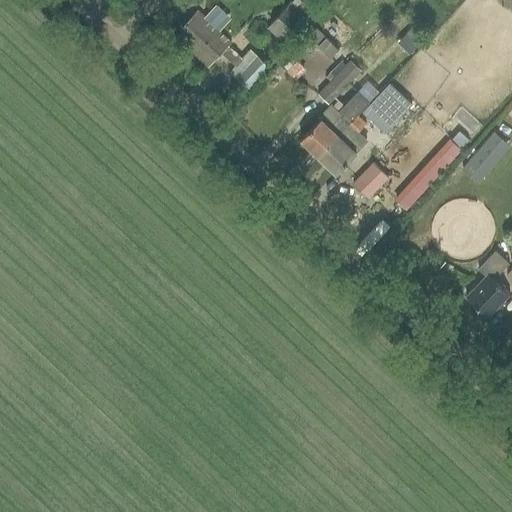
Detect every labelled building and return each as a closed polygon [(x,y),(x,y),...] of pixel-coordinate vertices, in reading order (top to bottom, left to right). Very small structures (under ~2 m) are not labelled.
[(265,31),(283,46),(310,16),(292,0),(265,31)] [(184,33),(178,40),(208,67),(222,52),(236,66),(230,72),(249,90),(269,69),(250,51),(242,59),(228,46),(231,43),(201,15),(195,21),(192,18),(181,30),(184,33)] [(316,95),(327,106),(360,72),(349,61),(337,73),(336,71),(324,83),(326,85),(316,95)] [(321,157),(377,97),(376,95),(378,93),(372,88),(364,97),(358,91),(339,112),(342,115),(331,127),(324,120),(304,142),(321,157)] [(389,108),(377,97),(321,157),(337,173),(358,152),(357,151),(367,140),(358,132),(366,124),(370,128),(389,108)] [(493,128),(461,168),(479,182),(511,143),(493,128)] [(374,162),(353,183),(369,198),(389,177),(374,162)] [(405,207),(438,172),(429,164),(396,198),(405,207)] [(491,275),(495,280),(510,265),(496,251),(479,268),(488,278),(490,275),(491,275)] [(490,318),(511,296),(495,280),(491,275),(490,275),(488,278),(469,298),(490,318)]
